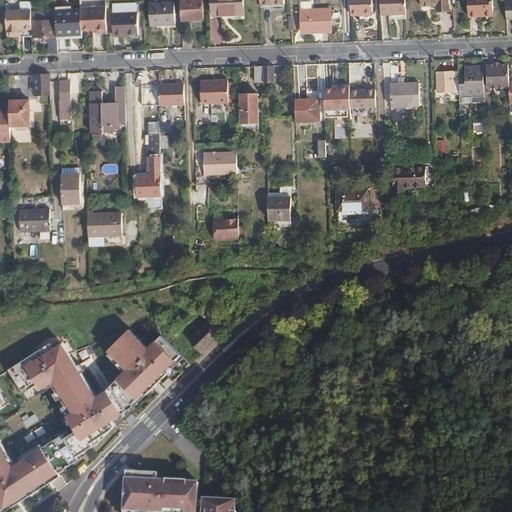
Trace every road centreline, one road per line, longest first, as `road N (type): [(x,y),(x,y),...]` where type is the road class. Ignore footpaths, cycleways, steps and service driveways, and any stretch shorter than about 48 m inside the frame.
road 1 (residential): [(0,65),(511,50)]
road 2 (tertiary): [(266,311),(139,427),(87,481),(71,511)]
road 3 (tertiary): [(87,511),(99,483),(266,311)]
road 4 (tertiary): [(266,311),(320,281),(511,240)]
